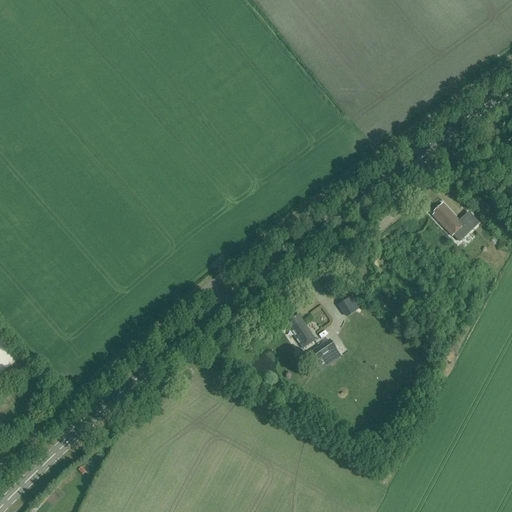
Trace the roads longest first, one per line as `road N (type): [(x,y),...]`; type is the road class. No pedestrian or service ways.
road 1 (tertiary): [(0,509),(225,300),(511,94)]
road 2 (unclassified): [(0,477),(220,278),(511,64)]
